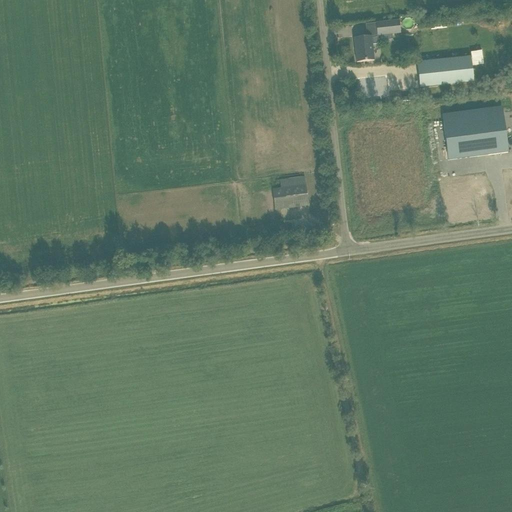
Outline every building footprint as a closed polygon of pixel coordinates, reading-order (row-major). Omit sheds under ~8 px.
[(399,21),(376,24),(377,37),(400,34),(399,21)] [(367,37),(354,38),(356,62),(372,61),(374,60),(372,45),(371,36),(367,37)] [(470,57),(416,63),(419,88),(473,82),(470,57)] [(502,113),(443,121),(448,161),(507,153),(502,113)] [(280,188),(272,189),(272,190),(272,191),(275,210),(308,206),(308,205),(309,204),(309,202),(308,202),(305,185),(305,184),(304,177),(279,180),(280,188)]
